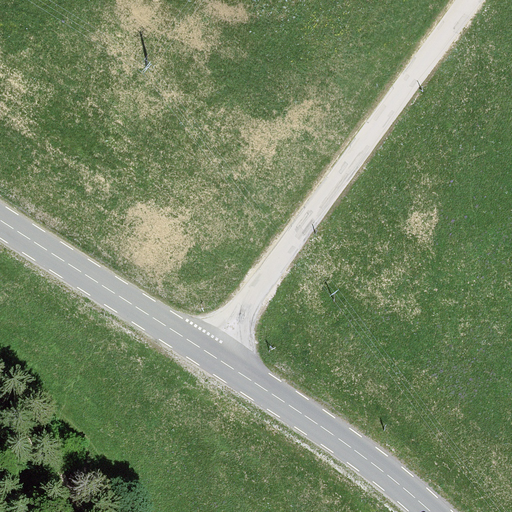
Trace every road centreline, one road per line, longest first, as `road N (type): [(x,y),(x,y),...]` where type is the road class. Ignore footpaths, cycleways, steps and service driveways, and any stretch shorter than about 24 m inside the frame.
road 1 (unclassified): [(211,357),(470,0)]
road 2 (secondary): [(211,357),(373,461),(427,511)]
road 3 (secondary): [(0,221),(211,357)]
